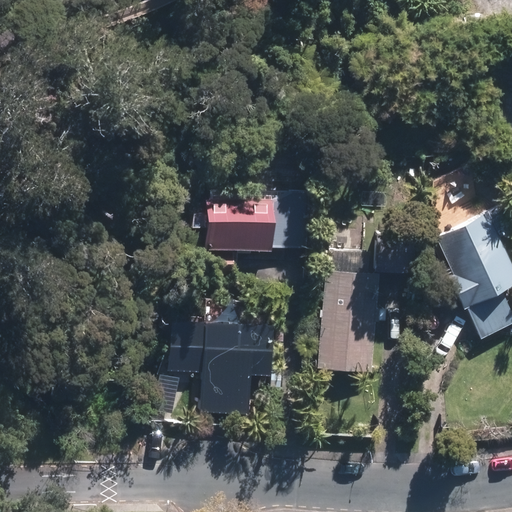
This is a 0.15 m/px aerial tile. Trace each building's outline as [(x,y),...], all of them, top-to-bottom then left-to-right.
[(305,204),(204,200),(203,243),(304,247),(305,204)] [(511,265),(487,214),(435,239),(482,336),(511,321),(511,316),(497,287),(511,279),(511,265)] [(415,228),(382,225),(379,265),(411,268),(415,228)] [(266,263),(265,286),(290,287),(292,265),(266,263)] [(375,274),(327,270),(320,365),(368,369),(375,274)] [(269,325),(171,320),(168,367),(266,372),(269,325)] [(156,388),(152,419),(184,423),(188,392),(156,388)]
